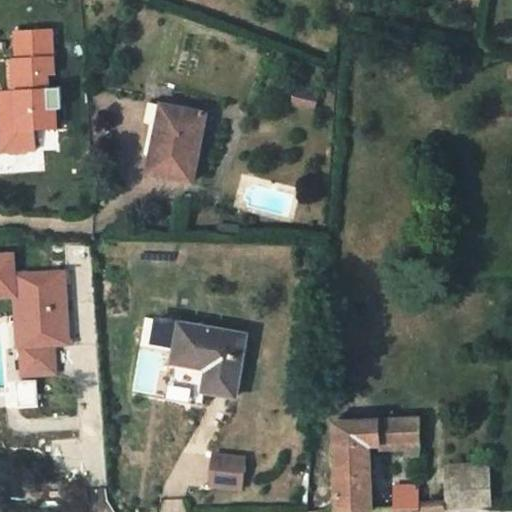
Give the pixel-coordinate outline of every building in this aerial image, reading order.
[(148,20),(152,8),(128,0),(119,0),(116,9),(148,20)] [(0,159),(31,157),(19,56),(0,58),(0,159)] [(282,107),(262,103),(259,117),(279,121),(282,107)] [(121,197),(162,205),(175,137),(134,129),(121,197)] [(0,297),(17,297),(14,252),(0,253),(0,297)] [(6,403),(37,401),(35,375),(50,374),(42,302),(0,305),(0,378),(3,378),(6,403)] [(156,348),(148,393),(182,399),(179,416),(213,424),(223,360),(156,348)] [(317,430),(320,511),(353,511),(350,455),(398,450),(396,423),(317,430)] [(427,471),(430,511),(479,509),(475,468),(427,471)] [(216,511),(220,486),(190,482),(186,511),(216,511)] [(379,489),(381,511),(400,511),(398,488),(379,489)]
